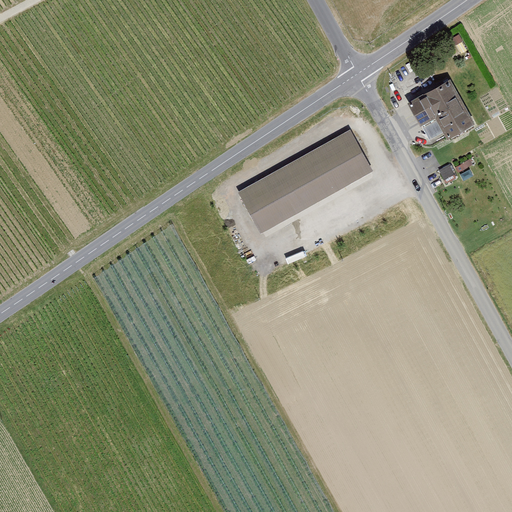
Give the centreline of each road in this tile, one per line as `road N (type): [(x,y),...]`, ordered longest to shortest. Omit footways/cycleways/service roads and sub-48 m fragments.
road 1 (secondary): [(0,314),(359,74)]
road 2 (tertiary): [(359,74),(511,351)]
road 3 (secondary): [(359,74),(468,0)]
